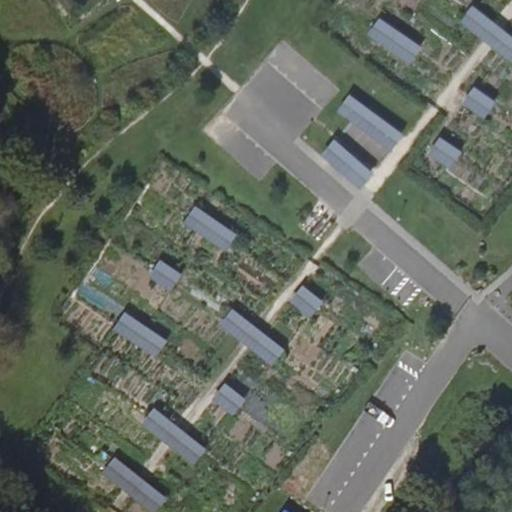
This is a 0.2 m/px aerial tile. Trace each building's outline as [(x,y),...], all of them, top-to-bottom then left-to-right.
[(413,63),(425,45),(381,17),(370,34),(413,63)] [(353,92),(340,109),(358,125),(348,137),(380,162),(404,133),(353,92)] [(372,172),(338,145),(328,157),(361,185),(372,172)] [(198,205),(186,222),(229,251),(240,234),(198,205)] [(128,311),(116,327),(157,356),(169,340),(128,311)]
